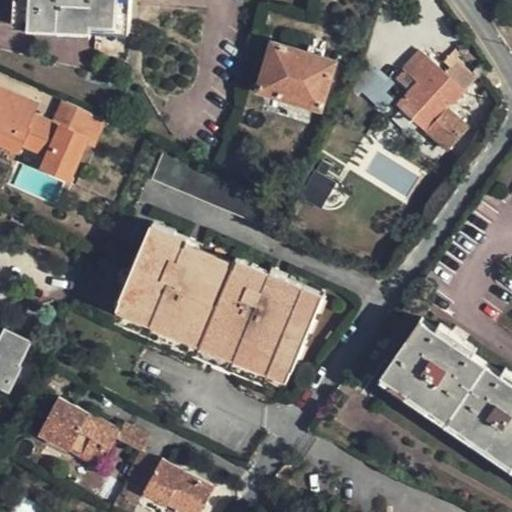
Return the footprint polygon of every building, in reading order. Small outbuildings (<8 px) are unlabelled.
[(130,29),(132,0),(18,0),(17,24),(130,29)] [(339,59),(274,40),(259,88),(323,108),(339,59)] [(418,47),(403,65),(407,69),(399,80),(410,88),(397,102),(448,149),(471,125),(452,108),(468,91),(466,89),(477,76),(449,50),(442,57),(449,63),(444,68),(418,47)] [(394,76),(399,80),(407,69),(403,65),(394,76)] [(380,68),(359,86),(379,109),(400,92),(380,68)] [(503,79),(496,69),(483,78),(490,89),(493,87),(503,79)] [(61,133),(71,112),(48,102),(47,106),(18,94),(0,86),(0,138),(19,148),(28,129),(24,127),(27,119),(61,133)] [(280,231),(288,213),(269,204),(272,197),(164,152),(153,178),(280,231)] [(301,197),(322,206),(334,182),(313,172),(301,197)] [(187,244),(189,235),(154,221),(112,321),(281,393),(325,291),(273,270),(270,276),(255,268),(250,277),(234,271),(236,265),(187,244)] [(273,270),(189,235),(187,244),(236,265),(234,271),(250,277),(255,268),(270,276),(273,270)] [(511,378),(503,372),(502,371),(473,351),(462,343),(465,338),(451,329),(448,334),(438,327),(422,316),(378,382),(511,472),(511,378)] [(441,323),(438,327),(448,334),(451,329),(441,323)] [(15,383),(21,370),(25,363),(18,360),(30,336),(8,326),(0,343),(0,383),(12,389),(15,383)] [(477,346),(465,338),(462,343),(473,351),(477,346)] [(511,369),(507,366),(503,372),(511,378),(511,369)] [(73,376),(55,367),(51,377),(68,385),(73,376)] [(33,376),(21,370),(15,383),(25,389),(33,376)] [(117,436),(143,449),(151,433),(126,420),(122,428),(60,395),(40,432),(102,465),(117,436)] [(161,458),(143,449),(128,474),(147,484),(144,491),(167,504),(169,502),(188,511),(201,511),(216,484),(163,456),(161,458)] [(60,483),(23,464),(16,476),(53,496),(60,483)]
